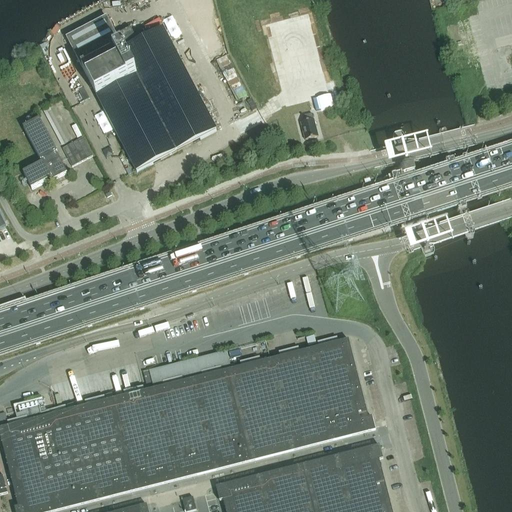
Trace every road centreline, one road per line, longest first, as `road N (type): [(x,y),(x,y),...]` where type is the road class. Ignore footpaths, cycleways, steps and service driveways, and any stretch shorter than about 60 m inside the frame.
road 1 (unclassified): [(419,511),(375,348),(360,334),(292,322),(194,344),(158,343),(10,386),(0,396)]
road 2 (trunk): [(0,345),(511,173)]
road 3 (trunk): [(511,154),(0,322)]
road 4 (secondary): [(0,366),(332,258),(373,252)]
road 5 (secondary): [(511,130),(283,184),(142,240)]
road 6 (unclassified): [(455,511),(416,358),(390,313),(373,252)]
road 7 (residential): [(0,194),(14,223),(33,238),(131,205)]
road 8 (secondary): [(142,240),(0,298)]
road 9 (secondary): [(373,252),(511,208)]
road 10 (residential): [(131,205),(233,134)]
